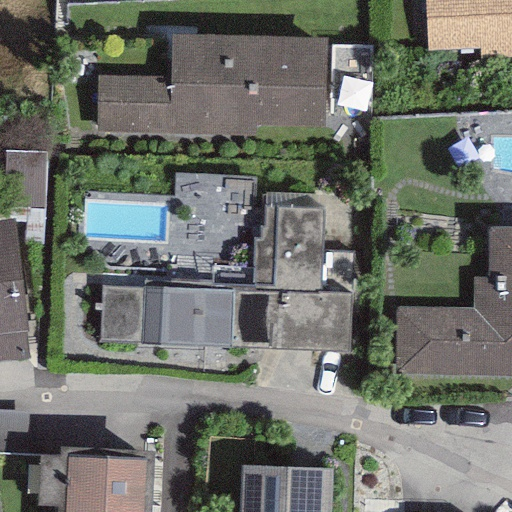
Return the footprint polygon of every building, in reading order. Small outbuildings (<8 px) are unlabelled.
[(511,0),(423,0),(426,51),(478,48),(478,58),(511,56),(511,0)] [(324,40),(172,36),(171,78),(96,76),(95,133),(252,137),(252,126),(322,127),(324,40)] [(311,301),(315,217),(263,214),(262,246),(248,246),(245,296),(101,290),(98,349),(341,360),(344,302),(311,301)] [(511,229),(488,229),(487,278),(475,278),(474,311),(396,309),(395,378),(511,380),(511,229)] [(0,255),(0,364),(12,363),(0,255)] [(134,511),(137,469),(57,465),(54,511),(134,511)] [(317,511),(318,478),(234,476),(232,511),(317,511)]
